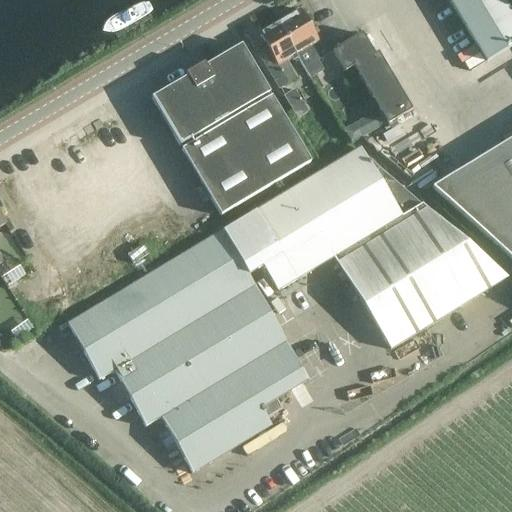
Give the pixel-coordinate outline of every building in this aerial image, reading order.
[(511,48),(511,17),(501,0),(446,0),(486,64),(511,48)] [(285,20),(278,24),(310,78),(321,72),(315,62),(324,57),(296,9),(283,17),(285,20)] [(310,78),(278,24),(274,27),(273,25),(258,34),(266,47),(256,53),(278,90),(296,80),(285,61),(294,55),(308,79),(310,78)] [(373,56),(360,35),(333,51),(345,72),(352,68),(386,126),(411,111),(376,54),(373,56)] [(240,46),(206,66),(150,101),(220,217),(311,162),(240,46)] [(297,121),(308,115),(293,91),(283,98),(297,121)] [(511,140),(432,190),(511,263),(511,140)] [(235,224),(248,244),(241,248),(254,270),(261,266),(277,293),(421,206),(370,162),(366,164),(358,150),(235,224)] [(22,162),(3,171),(25,213),(43,204),(22,162)] [(424,208),(335,263),(390,351),(506,279),(424,208)] [(275,402),(307,383),(246,275),(254,270),(241,248),(234,253),(222,233),(66,327),(98,382),(113,373),(145,429),(160,420),(191,475),(270,428),(265,420),(281,411),(275,402)] [(134,266),(149,257),(143,247),(128,256),(134,266)] [(9,290),(17,285),(10,274),(2,279),(9,290)]
